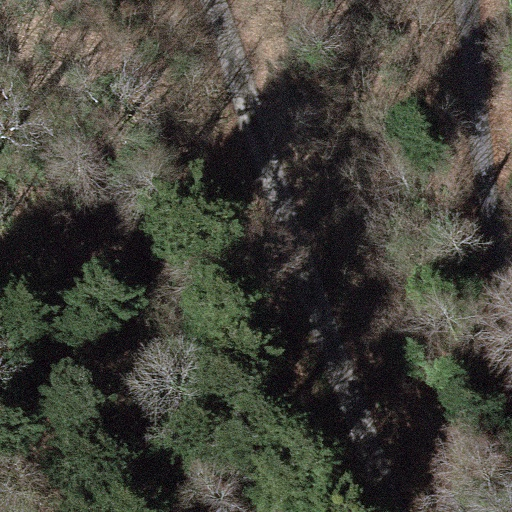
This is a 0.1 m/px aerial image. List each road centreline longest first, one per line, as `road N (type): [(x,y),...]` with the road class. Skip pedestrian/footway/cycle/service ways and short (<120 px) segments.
road 1 (track): [(382,511),(216,0)]
road 2 (track): [(461,0),(490,266),(511,333)]
